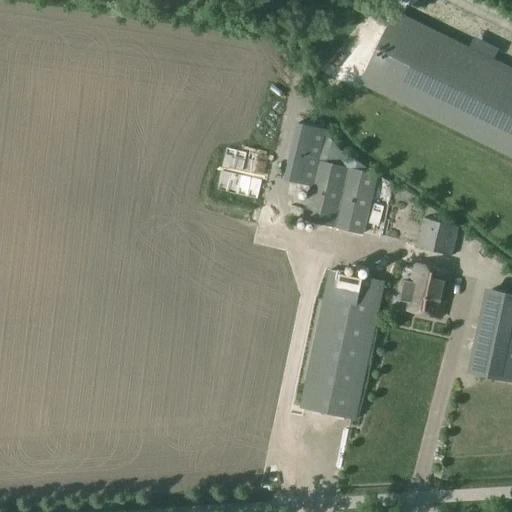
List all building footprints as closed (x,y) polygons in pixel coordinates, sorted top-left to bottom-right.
[(511,72),(395,14),(361,83),(511,158),(511,72)] [(298,123),(284,179),(309,185),(301,219),(364,235),(378,175),(377,174),(340,150),(322,129),(298,123)] [(376,233),(409,239),(418,190),(385,184),(376,233)] [(454,256),(461,227),(422,218),(416,247),(454,256)] [(452,272),(415,264),(411,283),(404,281),(400,301),(407,302),(405,310),(442,317),(452,272)] [(386,282),(328,270),(299,407),(357,420),(386,282)] [(511,293),(492,289),(474,374),(511,381),(511,293)]
